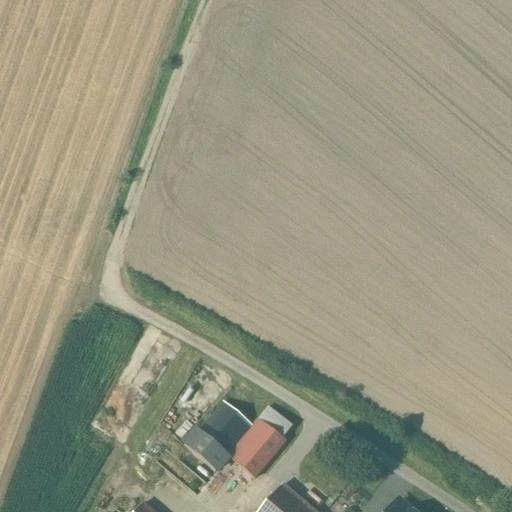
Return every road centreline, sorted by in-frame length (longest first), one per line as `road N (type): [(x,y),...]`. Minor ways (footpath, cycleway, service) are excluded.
road 1 (unclassified): [(460,511),(282,394),(110,298),(114,262)]
road 2 (track): [(114,262),(209,0)]
